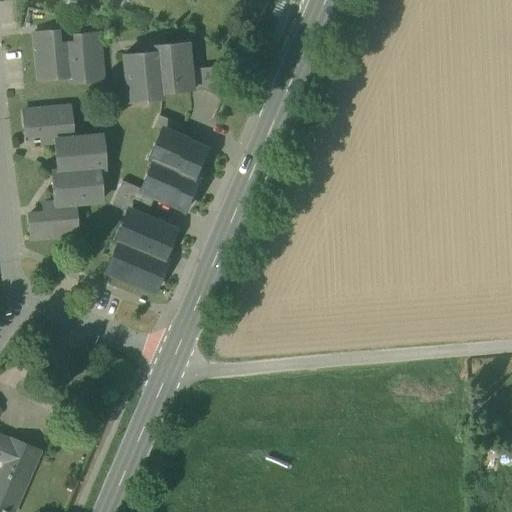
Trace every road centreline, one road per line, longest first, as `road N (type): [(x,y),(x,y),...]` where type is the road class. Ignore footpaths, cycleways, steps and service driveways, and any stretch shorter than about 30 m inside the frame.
road 1 (tertiary): [(323,0),(170,363)]
road 2 (track): [(511,346),(201,370),(170,363)]
road 3 (tertiary): [(170,363),(106,511)]
road 4 (residential): [(170,363),(27,300)]
road 5 (residential): [(0,172),(7,236),(27,300)]
